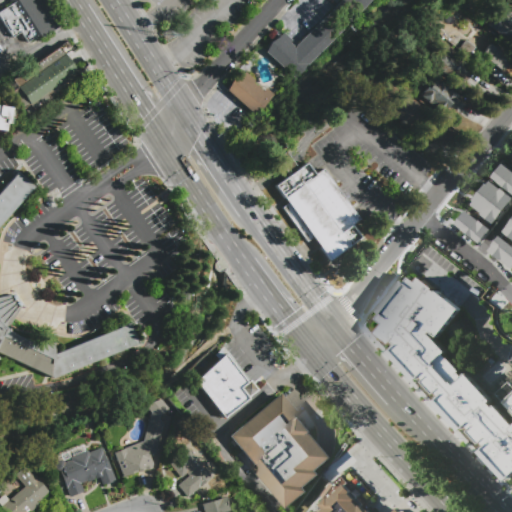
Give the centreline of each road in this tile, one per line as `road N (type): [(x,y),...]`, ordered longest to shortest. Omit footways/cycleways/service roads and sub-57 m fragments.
road 1 (residential): [(491,135),(335,322)]
road 2 (primary): [(309,355),(453,511)]
road 3 (primary): [(509,511),(401,393)]
road 4 (primary): [(76,11),(161,145)]
road 5 (primary): [(335,322),(251,209)]
road 6 (residential): [(276,0),(193,98)]
road 7 (primary): [(185,109),(120,6)]
